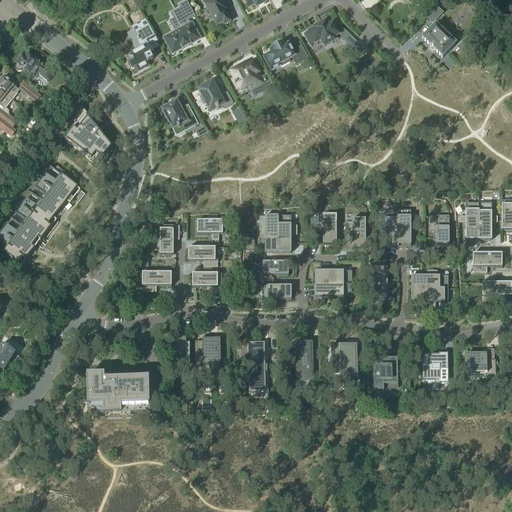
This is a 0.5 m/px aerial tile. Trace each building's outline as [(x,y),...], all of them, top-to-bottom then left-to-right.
[(222,24),(224,27),(230,24),(219,5),(221,4),(220,1),(221,0),(209,0),(203,4),(207,11),(204,13),(208,20),(211,19),(216,27),(222,24)] [(243,0),(248,9),(254,5),(256,9),(266,4),(263,0),(243,0)] [(164,40),(171,52),(176,49),(178,52),(182,49),(182,50),(190,46),(189,44),(194,41),(195,42),(199,40),(191,25),(190,25),(187,21),(194,17),(195,18),(186,2),(186,3),(179,7),(180,9),(171,14),(180,31),(164,40)] [(443,14),(437,8),(426,19),(433,25),(443,14)] [(127,59),(133,69),(135,74),(138,72),(149,66),(152,65),(150,62),(156,59),(153,53),(149,47),(150,47),(157,43),(154,37),(145,21),(142,23),(141,24),(141,25),(143,28),(139,30),(137,26),(132,29),(131,29),(137,39),(138,41),(137,42),(136,42),(138,46),(139,48),(134,51),(134,52),(136,54),(127,59)] [(314,31),(305,36),(311,47),(321,42),(323,46),(324,48),(331,44),(339,40),(339,39),(340,39),(349,47),(354,42),(344,32),(338,35),(333,25),(331,26),(329,21),(319,26),(314,29),(314,31)] [(447,30),(439,23),(436,26),(435,26),(422,40),(442,59),(456,45),(443,34),(447,30)] [(304,54),(300,45),(290,50),(288,46),(278,51),(277,49),(271,52),(272,54),(265,59),(271,71),(281,67),(282,69),(290,64),(289,62),(292,60),(296,68),(308,61),(304,54)] [(372,52),(367,47),(363,51),(368,56),(372,52)] [(16,69),(16,70),(16,71),(17,71),(17,72),(18,72),(19,72),(20,72),(21,72),(22,71),(23,70),(35,80),(38,76),(50,85),(52,83),(54,84),(57,79),(44,69),(45,68),(25,53),(20,58),(22,60),(16,67),(16,68),(16,69)] [(234,80),(232,81),(238,91),(240,90),(241,92),(248,88),(251,92),(263,85),(266,91),(273,88),(267,76),(260,79),(252,65),(242,71),(241,69),(231,74),(234,80)] [(4,79),(0,83),(0,91),(13,101),(18,95),(17,94),(19,91),(11,85),(12,83),(6,78),(5,80),(4,79)] [(199,99),(203,106),(206,105),(210,113),(215,110),(216,111),(218,110),(218,109),(222,106),(224,110),(227,108),(233,105),(232,103),(227,95),(221,97),(216,87),(214,88),(212,84),(199,91),(202,97),(199,99)] [(26,86),(21,93),(36,104),(41,98),(26,86)] [(61,88),(50,102),(57,107),(68,94),(61,88)] [(0,91),(0,109),(4,113),(13,101),(0,91)] [(171,109),(163,113),(173,131),(177,128),(181,135),(197,126),(191,114),(186,116),(184,114),(182,115),(176,103),(170,107),(171,109)] [(0,109),(0,120),(13,130),(17,123),(4,113),(0,109)] [(238,125),(245,122),(242,117),(236,121),(238,125)] [(0,120),(0,129),(11,138),(14,134),(19,138),(20,136),(16,132),(13,130),(0,120)] [(73,130),(65,142),(91,162),(97,154),(104,159),(111,149),(88,120),(77,133),(73,130)] [(46,176),(41,183),(70,205),(73,200),(70,198),(77,190),(60,177),(55,183),(46,176)] [(41,183),(35,189),(45,196),(40,202),(57,215),(67,203),(70,205),(41,183)] [(27,201),(21,208),(48,228),(57,215),(40,202),(36,208),(27,201)] [(501,232),(511,232),(511,202),(501,202),(501,232)] [(478,242),(478,205),(465,205),(465,218),(459,218),(459,224),(465,224),(465,242),(478,242)] [(497,224),(497,218),(491,218),(491,205),(478,205),(478,242),(491,242),(491,224),(497,224)] [(21,208),(16,215),(25,222),(21,227),(41,243),(44,239),(41,237),(48,228),(21,208)] [(384,212),(384,249),(398,249),(398,212),(384,212)] [(411,231),(411,225),(411,212),(398,212),(398,249),(411,249),(411,231)] [(336,217),(323,217),(323,246),(336,246),(336,217)] [(278,218),(259,218),(259,237),(265,237),(265,255),(278,255),(278,218)] [(291,227),(291,218),(278,218),(278,255),(291,255),(291,237),(297,237),(297,227),(291,227)] [(430,218),(430,232),(435,232),(435,247),(449,247),(449,218),(430,218)] [(352,224),(346,224),(346,235),(352,235),(352,250),(365,250),(365,221),(352,221),(352,224)] [(226,237),(226,223),(197,223),(197,237),(212,237),(212,242),(219,243),(219,237),(226,237)] [(7,226),(2,233),(31,255),(35,251),(32,249),(38,241),(41,243),(21,227),(17,233),(7,226)] [(179,242),(179,227),(160,227),(160,257),(173,257),(173,242),(179,242)] [(2,233),(0,235),(0,242),(6,247),(1,253),(19,266),(23,260),(26,262),(31,255),(2,233)] [(246,240),(246,252),(254,252),(254,240),(246,240)] [(203,269),(217,269),(217,250),(188,250),(188,263),(203,263),(203,269)] [(502,256),(472,256),(472,275),(487,275),(487,269),(502,269),(502,256)] [(259,264),(259,283),(273,283),(273,278),(288,278),(288,264),(259,264)] [(373,270),(373,300),(387,300),(387,290),(393,290),(393,285),(387,285),(387,270),(373,270)] [(437,272),(426,272),(426,278),(411,278),(411,291),(448,291),(448,278),(437,278),(437,272)] [(352,273),(312,273),(312,287),(315,287),(352,287),(352,273)] [(171,289),(171,275),(142,275),(142,294),(157,294),(157,288),(171,289)] [(207,295),(221,295),(221,276),(192,276),(192,289),(207,289),(207,295)] [(511,285),(481,285),(481,299),(482,299),(482,304),(488,304),(497,304),(497,299),(511,299),(511,285)] [(352,287),(315,287),(315,299),(334,299),(334,305),(337,305),(337,299),(352,299),(352,287)] [(291,288),(262,288),(262,307),(276,307),(276,302),(291,302),(291,288)] [(429,304),(429,310),(435,310),(435,304),(448,304),(448,291),(411,291),(411,304),(429,304)] [(188,346),(186,346),(186,340),(173,340),(174,372),(186,372),(186,368),(189,368),(189,369),(190,369),(189,345),(188,345),(188,346)] [(209,376),(221,376),(220,341),(202,341),(203,367),(209,367),(209,376)] [(0,371),(4,373),(15,355),(2,348),(4,345),(3,344),(0,348),(0,371)] [(312,344),(295,344),(296,384),(298,384),(312,384),(313,384),(312,344)] [(248,345),(249,394),(265,394),(264,359),(264,345),(248,345)] [(342,385),(355,384),(355,369),(357,369),(357,349),(342,349),(342,348),(332,348),(332,362),(330,362),(330,375),(341,375),(341,385),(342,385)] [(486,379),(495,379),(495,363),(486,363),(486,356),(465,356),(465,374),(485,374),(485,375),(486,375),(486,379)] [(447,387),(449,387),(449,371),(447,371),(447,357),(435,357),(435,358),(423,358),(423,367),(422,367),(422,375),(421,375),(421,377),(422,377),(422,383),(439,383),(439,385),(447,385),(447,387)] [(402,375),(402,361),(401,361),(401,363),(397,363),(397,361),(373,361),(373,369),(373,380),(375,380),(375,391),(397,391),(397,375),(402,375)] [(87,372),(88,419),(153,418),(153,401),(152,371),(87,372)]
